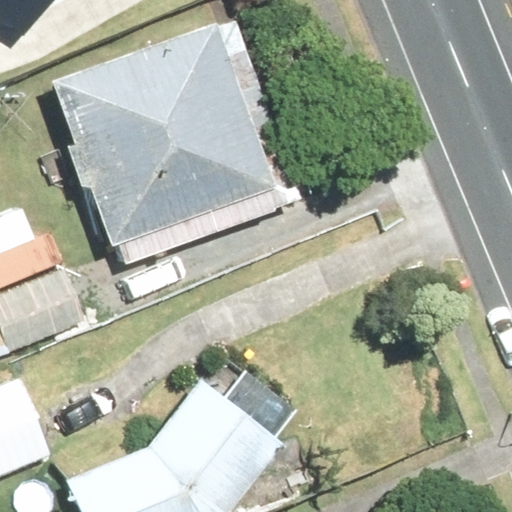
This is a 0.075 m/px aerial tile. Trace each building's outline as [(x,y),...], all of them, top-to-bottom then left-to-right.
[(0,0),(0,10),(14,24),(36,0),(0,0)] [(225,11),(40,76),(60,138),(45,143),(62,196),(78,191),(95,245),(104,242),(110,261),(287,205),(225,11)] [(0,351),(78,316),(40,232),(30,236),(14,201),(0,206),(0,351)] [(8,376),(0,379),(0,473),(42,457),(8,376)] [(189,386),(137,447),(56,483),(68,511),(219,511),(269,441),(189,386)]
